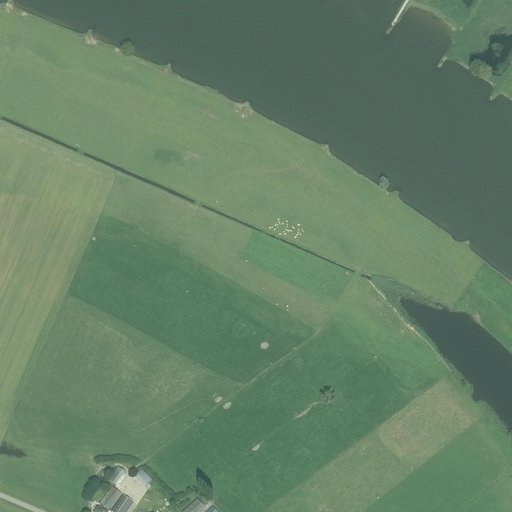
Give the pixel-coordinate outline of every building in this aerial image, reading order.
[(118,487),(125,473),(118,469),(110,483),(118,487)] [(134,477),(145,488),(146,487),(147,488),(150,485),(149,484),(153,480),(141,469),(134,477)] [(102,473),(97,481),(99,483),(105,475),(102,473)] [(107,511),(109,510),(111,511),(126,511),(133,503),(123,495),(112,510),(111,509),(122,494),(112,487),(100,503),(102,505),(99,508),(98,507),(95,511),(107,511)] [(197,498),(182,511),(197,511),(204,506),(197,498)]
